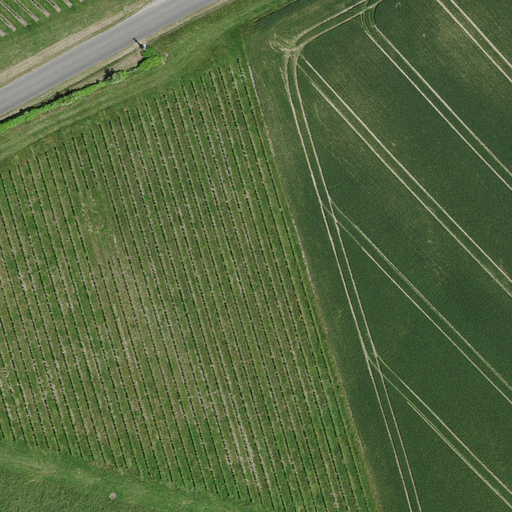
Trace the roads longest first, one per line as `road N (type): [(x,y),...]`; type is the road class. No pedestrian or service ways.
road 1 (track): [(297,0),(171,68),(0,139)]
road 2 (tertiary): [(196,0),(0,105)]
